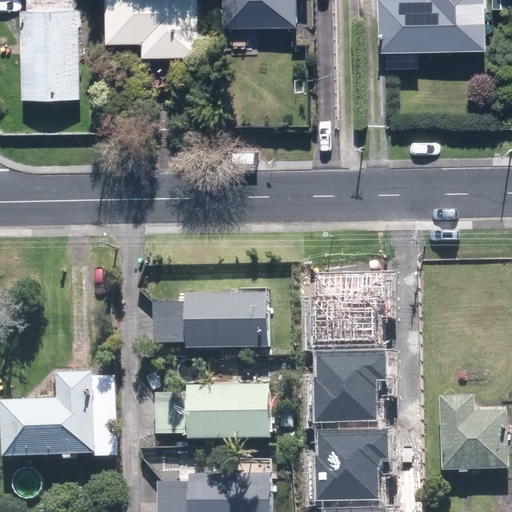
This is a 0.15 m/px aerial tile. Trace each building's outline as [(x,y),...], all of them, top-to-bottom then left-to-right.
[(76,0),(20,0),(23,101),(78,100),(76,0)] [(196,0),(104,0),(105,46),(147,45),(147,56),(198,55),(196,0)] [(226,0),(227,27),(294,25),(293,0),(226,0)] [(480,1),(380,3),(381,53),(481,51),(480,1)] [(312,342),(373,341),(373,315),(390,315),(390,274),(314,274),(314,297),(312,297),(312,342)] [(186,340),(186,347),(269,348),(269,292),(187,292),(187,304),(155,304),(155,340),(186,340)] [(313,377),(316,423),(377,420),(375,379),(386,379),(384,349),(317,352),(318,377),(313,377)] [(2,400),(4,454),(93,451),(90,374),(61,375),(62,398),(2,400)] [(156,395),(156,432),(188,432),(188,436),(271,434),(270,382),(187,383),(187,395),(156,395)] [(485,392),(452,393),(453,465),(511,463),(511,410),(485,411),(485,392)] [(315,456),(317,502),(379,499),(377,458),(387,457),(386,428),(319,431),(320,456),(315,456)] [(305,433),(285,432),(285,461),(305,461),(305,433)] [(270,511),(270,472),(189,473),(189,482),(156,482),(156,511),(270,511)]
